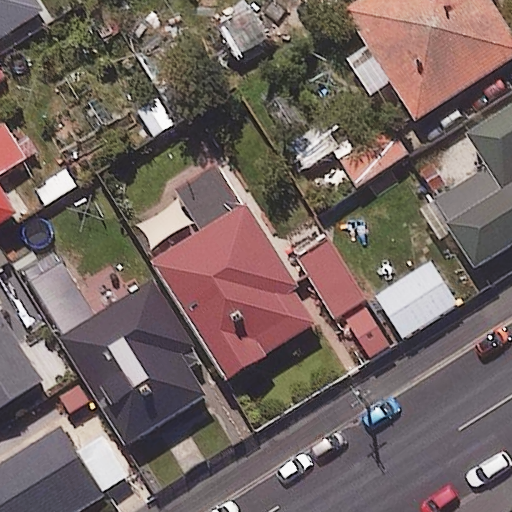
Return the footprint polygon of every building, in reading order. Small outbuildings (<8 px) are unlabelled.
[(0,0),(0,46),(48,16),(37,0),(0,0)] [(496,0),(381,0),(352,18),(377,58),(357,71),(375,99),(399,84),(423,124),(511,69),(511,31),(494,2),(496,0)] [(275,45),(259,11),(225,27),(241,61),(275,45)] [(511,259),(511,121),(476,145),(494,172),(440,207),(484,277),(511,259)] [(0,133),(0,238),(25,222),(0,184),(31,164),(8,128),(0,133)] [(328,328),(225,169),(182,197),(209,239),(160,271),(236,388),(328,328)] [(371,305),(333,242),(300,262),(339,325),(371,305)] [(129,454),(216,404),(198,373),(207,368),(162,288),(99,323),(61,256),(28,275),(129,454)] [(462,310),(435,268),(382,302),(409,344),(462,310)] [(0,421),(51,386),(0,310),(0,421)] [(394,352),(371,314),(349,327),(372,365),(394,352)] [(92,511),(109,502),(66,433),(0,474),(0,511),(92,511)]
